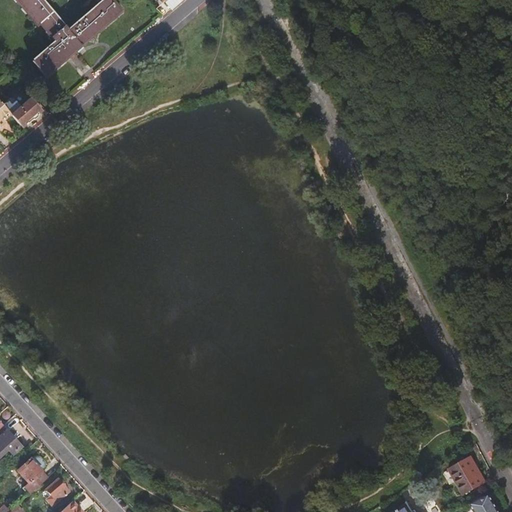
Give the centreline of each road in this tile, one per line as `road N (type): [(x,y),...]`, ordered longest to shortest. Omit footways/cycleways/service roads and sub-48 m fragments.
road 1 (unclassified): [(263,0),(511,486)]
road 2 (residential): [(0,168),(194,0)]
road 3 (unclassified): [(116,511),(0,383)]
